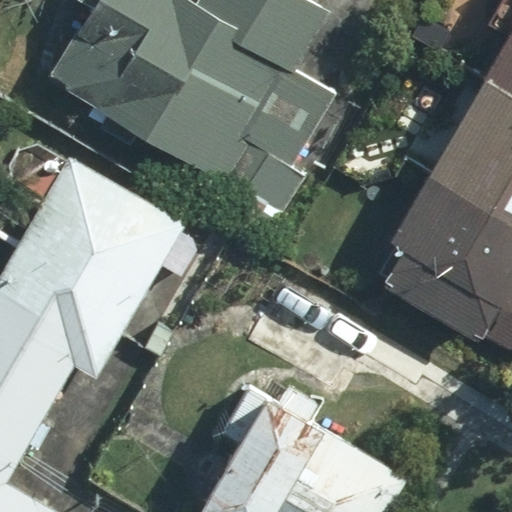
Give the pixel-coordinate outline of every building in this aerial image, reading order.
[(349,79),(307,55),(336,5),(328,0),(90,0),(48,73),(251,188),(241,205),(276,225),(308,169),(299,165),(349,79)] [(511,30),(381,266),(511,339),(511,30)] [(69,511),(9,478),(76,360),(101,374),(191,217),(72,150),(0,277),(0,511),(69,511)] [(376,316),(288,267),(249,336),(337,385),(376,316)] [(208,504),(221,511),(389,511),(413,470),(254,382),(229,426),(246,436),(208,504)]
